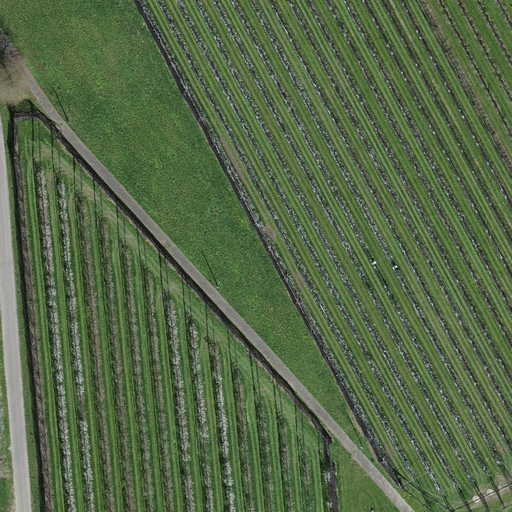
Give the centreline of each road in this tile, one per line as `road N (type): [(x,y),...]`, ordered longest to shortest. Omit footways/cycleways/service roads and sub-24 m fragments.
road 1 (track): [(414,511),(46,107),(0,46)]
road 2 (unclassified): [(0,233),(24,511)]
